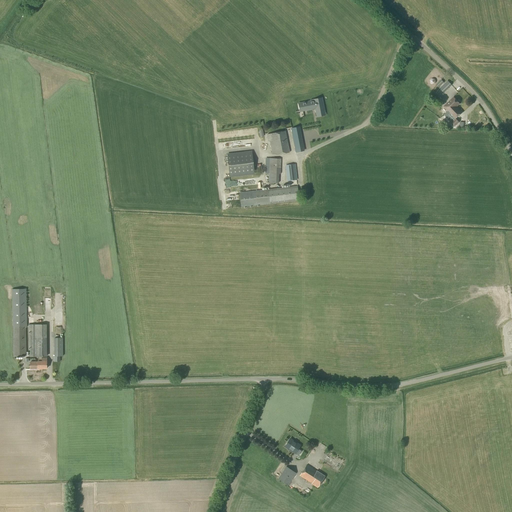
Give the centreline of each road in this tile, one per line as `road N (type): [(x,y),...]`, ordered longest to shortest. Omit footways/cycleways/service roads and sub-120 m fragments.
road 1 (unclassified): [(0,384),(265,379)]
road 2 (unclassified): [(265,379),(386,387),(511,357)]
road 3 (unclassified): [(511,147),(485,101),(375,0)]
road 4 (unknown): [(301,151),(369,118),(408,31)]
road 5 (unclassified): [(212,511),(265,379)]
